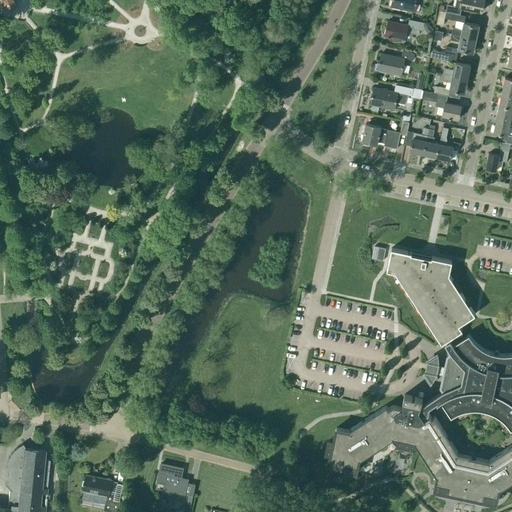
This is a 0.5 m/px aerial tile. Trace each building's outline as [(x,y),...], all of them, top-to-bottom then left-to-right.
[(14,6),(14,2),(13,0),(1,0),(0,4),(3,8),(10,9),(14,6)] [(392,0),(391,6),(414,11),(416,0),(392,0)] [(455,0),(456,1),(451,0),(448,0),(446,11),(460,14),(461,7),(481,11),(483,0),(455,0)] [(446,12),(439,11),(436,24),(443,25),(446,12)] [(464,22),(466,16),(446,12),(444,19),(464,23),(464,22)] [(385,35),(405,40),(407,33),(417,35),(419,33),(419,30),(422,30),(424,29),(425,23),(419,22),(409,20),(408,25),(388,21),(385,35)] [(464,22),(464,23),(462,30),(453,28),(451,34),(476,39),(478,25),(464,22)] [(434,30),(429,25),(424,30),(429,35),(434,30)] [(435,28),(434,35),(442,36),(443,29),(435,28)] [(476,39),(451,34),(450,40),(460,42),(458,50),(473,53),(476,39)] [(446,46),(445,53),(455,55),(456,48),(446,46)] [(455,55),(445,53),(432,50),(430,57),(453,62),(455,55)] [(412,60),(413,53),(402,51),(401,58),(381,53),(377,70),(401,75),(404,58),(412,60)] [(444,68),(443,74),(467,79),(470,65),(455,62),(454,70),(444,68)] [(467,79),(443,74),(441,80),(451,82),(449,90),(464,93),(467,79)] [(511,78),(505,77),(502,91),(511,93),(511,78)] [(374,87),(370,104),(394,109),(396,102),(405,104),(407,95),(409,95),(411,96),(411,97),(420,99),(420,98),(422,90),(413,88),(412,88),(410,88),(396,85),(394,92),(374,87)] [(446,95),(448,89),(436,86),(434,92),(446,95)] [(422,96),(437,99),(435,105),(444,107),(442,115),(458,119),(461,106),(446,102),(446,100),(447,96),(423,91),(422,96)] [(511,93),(502,91),(499,105),(511,107),(511,93)] [(511,107),(499,105),(496,119),(511,122),(511,117),(511,113),(511,107)] [(401,115),(400,120),(402,120),(402,121),(409,123),(410,117),(401,115)] [(511,122),(496,119),(493,133),(501,135),(500,139),(506,140),(505,142),(511,143),(511,135),(507,135),(509,126),(511,127),(511,122)] [(400,134),(406,135),(407,132),(409,123),(402,121),(400,132),(400,134)] [(397,149),(400,134),(400,132),(380,128),(381,127),(366,124),(362,141),(377,144),(377,141),(384,143),(384,146),(397,149)] [(427,136),(426,141),(423,154),(436,157),(439,144),(433,142),(434,137),(432,137),(434,130),(434,126),(430,125),(429,125),(428,128),(427,136)] [(428,128),(423,127),(421,140),(412,138),(413,133),(407,132),(406,135),(404,145),(411,146),(410,152),(423,154),(426,141),(427,136),(428,128)] [(439,144),(436,157),(450,160),(453,146),(446,145),(447,140),(446,137),(448,128),(443,127),(439,144)] [(506,162),(508,152),(500,150),(499,155),(489,153),(485,168),(496,170),(498,160),(506,162)] [(385,249),(379,247),(376,260),(383,262),(385,249)] [(391,248),(387,270),(395,271),(441,343),(462,329),(459,324),(475,314),(449,275),(452,261),(432,256),(431,258),(411,253),(412,252),(391,248)] [(329,441),(327,452),(331,453),(328,467),(343,470),(344,464),(358,467),(359,459),(392,439),(415,443),(436,476),(435,483),(449,486),(447,493),(483,500),(484,494),(497,497),(499,489),(511,481),(511,353),(509,354),(505,354),(499,354),(495,353),(489,351),(484,349),(480,346),(477,344),(473,339),(469,334),(453,343),(451,339),(450,341),(446,343),(451,352),(443,391),(424,404),(422,403),(423,398),(404,395),(403,402),(403,407),(393,405),(388,408),(386,406),(349,429),(336,428),(333,442),(329,441)] [(0,511),(44,511),(49,460),(44,460),(45,450),(25,448),(23,444),(18,447),(15,449),(14,450),(12,452),(10,455),(9,457),(8,460),(7,462),(7,466),(7,471),(7,476),(9,480),(10,481),(4,483),(7,487),(10,490),(8,508),(0,506),(0,511)] [(163,490),(185,494),(188,479),(181,478),(183,468),(161,463),(159,474),(160,474),(159,478),(165,480),(163,490)] [(84,490),(83,497),(92,499),(106,502),(104,510),(112,511),(111,511),(120,511),(120,500),(114,499),(116,492),(109,490),(111,479),(87,474),(84,490)]
